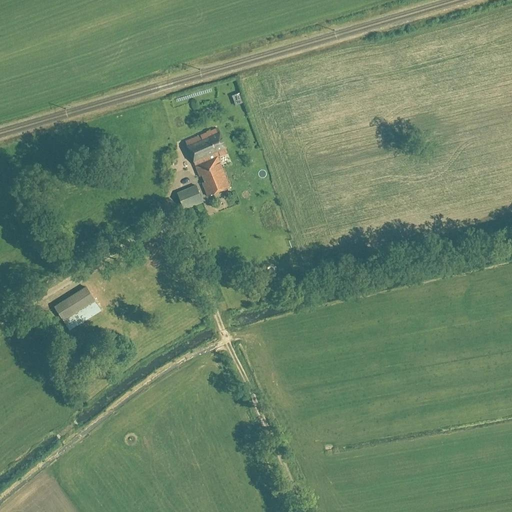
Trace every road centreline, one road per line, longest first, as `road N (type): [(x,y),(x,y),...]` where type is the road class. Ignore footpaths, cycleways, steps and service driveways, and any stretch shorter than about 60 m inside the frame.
road 1 (track): [(511,268),(232,335),(132,394),(0,501)]
road 2 (track): [(184,236),(301,511)]
road 3 (unclassified): [(0,319),(151,230),(169,227),(184,236)]
